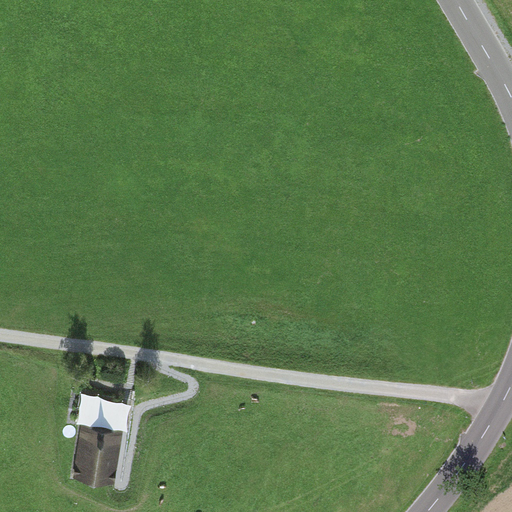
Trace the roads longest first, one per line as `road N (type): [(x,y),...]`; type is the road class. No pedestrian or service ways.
road 1 (track): [(500,405),(0,337)]
road 2 (tertiary): [(511,386),(429,511)]
